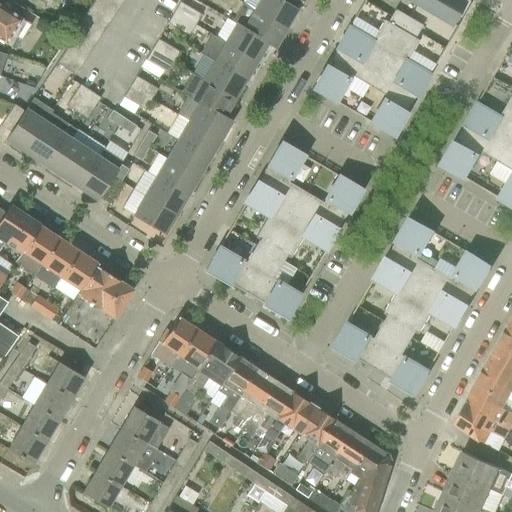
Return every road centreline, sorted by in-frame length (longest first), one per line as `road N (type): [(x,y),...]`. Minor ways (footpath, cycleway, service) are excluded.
road 1 (residential): [(418,444),(172,285)]
road 2 (residential): [(35,511),(172,285)]
road 3 (residential): [(172,285),(0,172)]
road 4 (residential): [(172,285),(273,117)]
road 5 (residential): [(418,444),(511,277)]
road 6 (residential): [(273,117),(342,0)]
